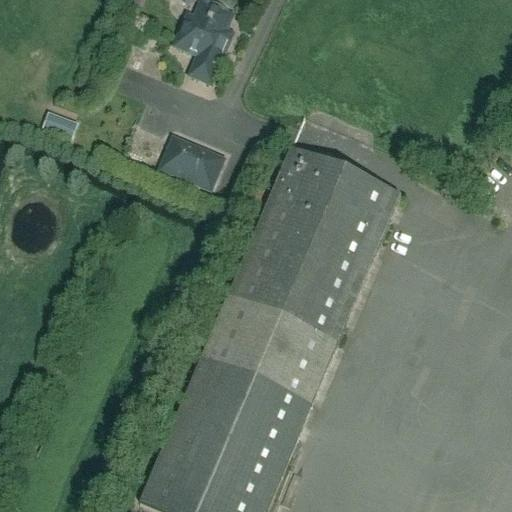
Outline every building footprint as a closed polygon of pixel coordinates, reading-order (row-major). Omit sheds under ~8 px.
[(194,24),(187,21),(175,49),(199,59),(190,79),(209,87),(229,39),(222,36),(229,20),(226,19),(227,16),(223,12),(219,10),(215,8),(210,7),(205,7),(204,9),(201,8),(194,24)] [(65,141),(71,122),(43,113),(37,131),(65,141)] [(173,144),(160,173),(208,193),(220,164),(173,144)] [(289,155),(200,365),(139,508),(148,511),(267,511),(399,202),(289,155)] [(374,174),(384,178),(391,159),(381,156),(374,174)] [(381,288),(396,295),(392,302),(414,312),(419,302),(370,279),(365,289),(378,295),(381,288)] [(407,354),(414,341),(355,311),(349,323),(407,354)] [(348,332),(343,346),(396,366),(402,352),(348,332)] [(378,412),(390,374),(335,357),(324,395),(378,412)] [(464,464),(497,386),(482,379),(449,458),(464,464)] [(511,464),(511,443),(501,441),(496,462),(511,464)] [(312,480),(298,511),(384,511),(368,506),(369,503),(312,480)] [(509,511),(511,511),(511,495),(476,480),(469,495),(509,511)]
